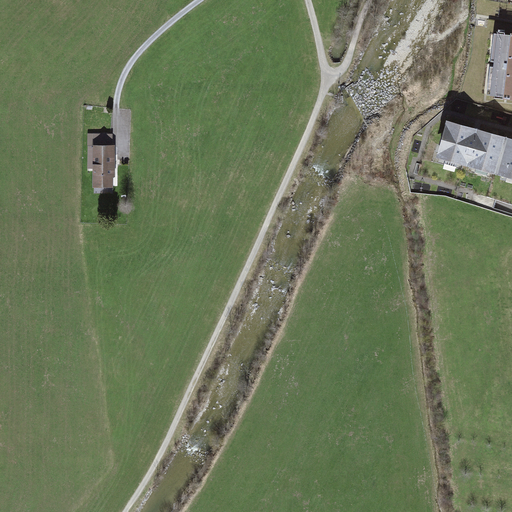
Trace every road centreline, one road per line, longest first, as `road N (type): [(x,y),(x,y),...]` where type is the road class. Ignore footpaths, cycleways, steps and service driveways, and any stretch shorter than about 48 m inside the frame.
road 1 (track): [(127,511),(173,434),(326,81)]
road 2 (residential): [(119,140),(118,103),(137,58),(206,0)]
